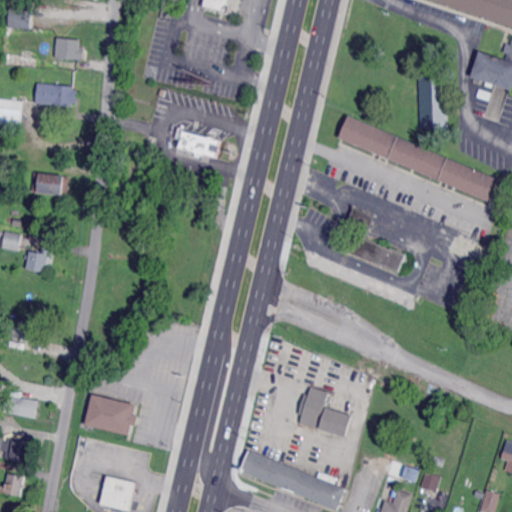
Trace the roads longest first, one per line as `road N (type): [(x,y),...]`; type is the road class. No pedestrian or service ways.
road 1 (primary): [(208,511),(328,0)]
road 2 (primary): [(294,0),(174,511)]
road 3 (residential): [(116,0),(91,290),(50,511)]
